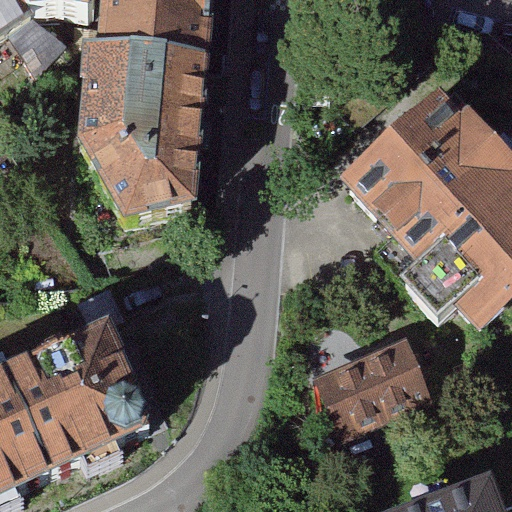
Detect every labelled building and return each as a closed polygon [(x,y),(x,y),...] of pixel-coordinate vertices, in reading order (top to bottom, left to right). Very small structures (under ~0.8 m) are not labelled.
[(0,0),(0,67),(0,68),(29,110),(64,73),(28,40),(19,27),(0,0)] [(0,0),(19,27),(86,26),(85,0),(0,0)] [(99,0),(90,65),(202,78),(209,2),(208,0),(99,0)] [(198,141),(202,78),(90,65),(75,64),(71,162),(117,241),(191,225),(198,141)] [(511,190),(430,104),(331,197),(476,350),(511,316),(511,190)] [(95,344),(0,388),(0,511),(6,511),(144,447),(95,344)] [(408,352),(313,391),(340,456),(435,417),(408,352)] [(493,511),(487,495),(438,511),(493,511)]
